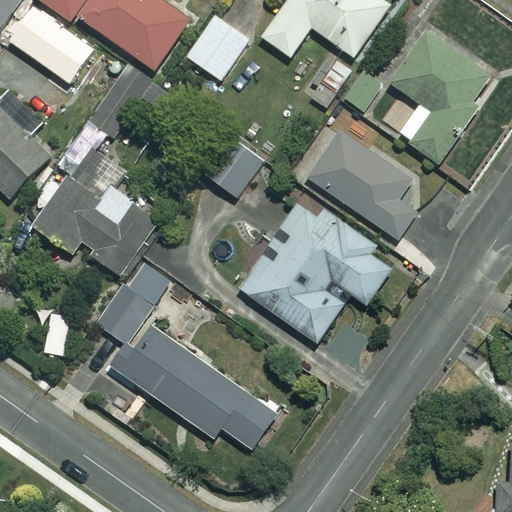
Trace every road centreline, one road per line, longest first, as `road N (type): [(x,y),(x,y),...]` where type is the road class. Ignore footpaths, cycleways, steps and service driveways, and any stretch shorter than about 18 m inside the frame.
road 1 (residential): [(511,215),(306,511)]
road 2 (residential): [(165,511),(0,395)]
